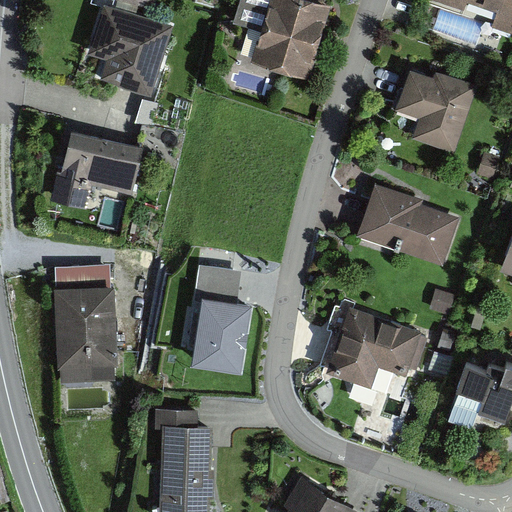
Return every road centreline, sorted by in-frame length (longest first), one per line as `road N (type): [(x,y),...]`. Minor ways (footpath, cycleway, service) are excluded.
road 1 (residential): [(377,0),(310,192),(277,384),(301,430),(322,445),(462,495),(501,505),(511,496)]
road 2 (primary): [(0,356),(44,511)]
